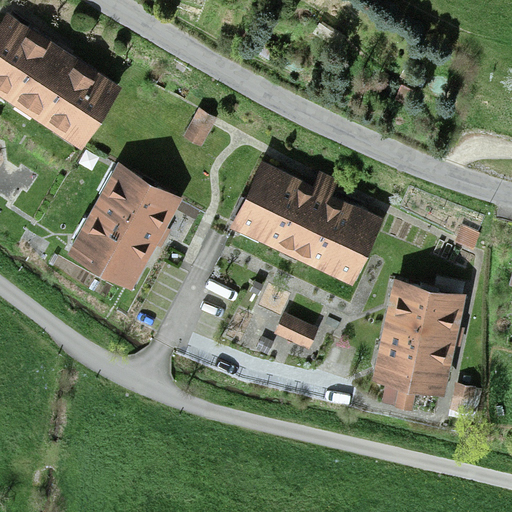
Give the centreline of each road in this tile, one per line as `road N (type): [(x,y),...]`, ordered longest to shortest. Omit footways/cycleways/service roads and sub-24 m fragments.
road 1 (residential): [(0,296),(116,382),(296,444),(511,490)]
road 2 (unclassified): [(108,0),(373,147),(511,203)]
